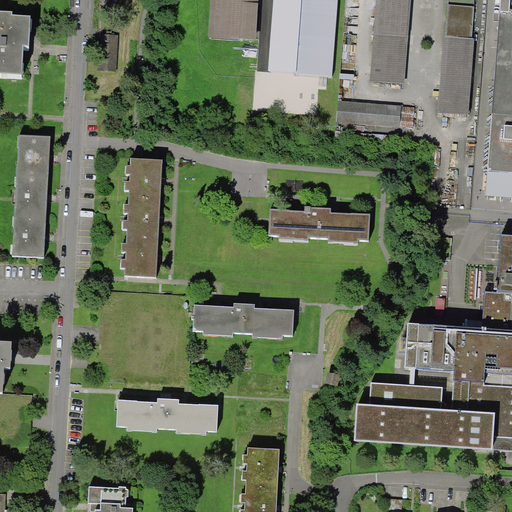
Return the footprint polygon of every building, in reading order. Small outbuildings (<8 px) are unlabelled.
[(210,0),(209,37),(255,39),(257,0),(210,0)] [(337,0),(273,0),(268,72),(332,76),(337,0)] [(410,0),(374,0),(372,36),(408,39),(410,0)] [(465,115),(475,0),(447,0),(438,112),(465,115)] [(511,0),(497,0),(485,174),(511,176),(511,0)] [(0,78),(24,80),(26,52),(31,53),(33,23),(14,21),(15,18),(0,17),(0,78)] [(121,36),(102,35),(100,71),(119,72),(121,36)] [(408,39),(372,36),(369,83),(405,86),(408,39)] [(401,107),(338,102),(337,124),(400,129),(400,128),(401,107)] [(414,108),(401,107),(400,128),(413,129),(414,108)] [(50,178),(52,138),(20,136),(18,177),(50,178)] [(163,201),(165,162),(134,160),(132,199),(163,201)] [(47,219),(50,178),(18,177),(16,217),(47,219)] [(161,240),(163,201),(132,199),(130,238),(161,240)] [(309,213),(270,211),(269,235),(368,240),(369,216),(330,214),(330,209),(309,208),(309,213)] [(45,259),(47,219),(16,217),(13,257),(45,259)] [(159,279),(161,240),(130,238),(127,277),(159,279)] [(511,240),(496,239),(493,284),(488,286),(488,294),(482,293),(479,328),(402,322),(399,367),(450,371),(448,410),(351,403),(348,440),(511,450),(511,240)] [(235,308),(196,306),(195,330),(294,335),(295,311),(255,309),(256,304),(235,303),(235,308)] [(0,391),(3,392),(4,367),(11,367),(12,342),(0,340),(0,391)] [(338,376),(329,375),(326,387),(336,388),(338,376)] [(159,403),(120,401),(119,425),(218,430),(219,406),(180,404),(180,399),(159,398),(159,403)] [(279,488),(281,449),(249,447),(247,486),(279,488)] [(90,486),(90,503),(101,504),(101,510),(97,509),(96,511),(132,511),(133,508),(126,507),(127,493),(122,492),(122,488),(90,486)] [(277,511),(279,488),(247,486),(245,511),(277,511)]
